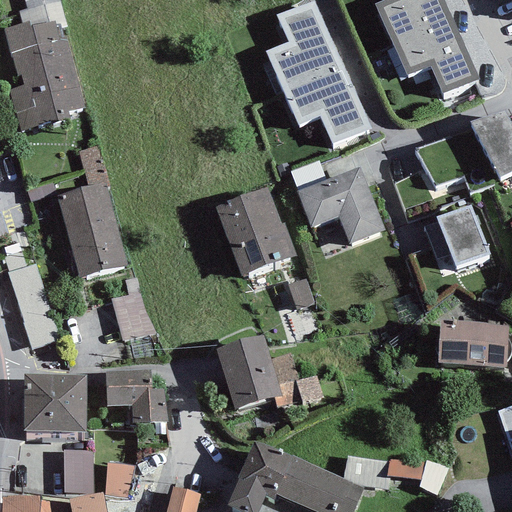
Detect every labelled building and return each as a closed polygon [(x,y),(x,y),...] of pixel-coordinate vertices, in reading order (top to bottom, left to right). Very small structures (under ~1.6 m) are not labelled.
[(59,0),(24,0),(27,9),(18,11),(21,24),(28,22),(30,27),(55,20),(57,29),(67,26),(59,0)] [(265,52),(282,91),(342,65),(314,0),(313,0),(276,16),(287,43),(265,52)] [(382,0),(374,4),(391,42),(451,16),(443,0),(382,0)] [(478,79),(451,16),(391,42),(406,77),(430,67),(441,94),(478,79)] [(21,24),(4,28),(19,88),(9,91),(20,133),(70,120),(68,112),(85,108),(66,36),(59,38),(57,29),(55,20),(30,27),(28,22),(21,24)] [(370,128),(342,65),(282,91),(298,126),(319,116),(331,145),(370,128)] [(511,172),(511,124),(505,108),(471,124),(471,125),(417,150),(435,189),(461,176),(469,193),(511,172)] [(359,167),(297,192),(311,227),(337,217),(348,245),(385,230),(359,167)] [(400,191),(406,205),(426,196),(420,183),(400,191)] [(106,184),(57,197),(78,278),(127,265),(106,184)] [(267,188),(215,208),(242,276),(296,255),(284,223),(281,225),(267,188)] [(472,205),(435,218),(437,222),(424,227),(436,260),(451,255),(455,267),(490,255),(472,205)] [(36,266),(27,269),(22,253),(3,259),(32,350),(60,342),(36,266)] [(128,297),(111,299),(122,343),(155,334),(146,316),(137,279),(124,282),(128,297)] [(311,289),(294,293),(299,316),(316,312),(311,289)] [(509,325),(455,322),(455,328),(440,327),(437,363),(506,368),(509,325)] [(264,335),(215,350),(233,410),(273,398),(282,396),(271,360),(264,335)] [(291,354),(271,360),(282,396),(273,398),(276,409),(300,402),(301,404),(323,398),(317,376),(299,381),(291,354)] [(150,370),(105,372),(106,406),(131,405),(132,423),(165,422),(164,389),(151,389),(150,370)] [(87,375),(24,374),(23,431),(86,432),(87,375)] [(511,406),(497,412),(511,455),(511,406)] [(273,499),(275,494),(290,458),(254,441),(237,478),(239,479),(227,506),(240,511),(257,511),(265,496),(273,499)] [(291,456),(290,458),(275,494),(314,511),(353,511),(364,488),(291,456)] [(442,503),(451,474),(431,469),(422,497),(442,503)] [(135,502),(135,472),(111,472),(111,502),(135,502)] [(196,511),(199,498),(173,492),(168,511),(196,511)] [(106,511),(102,493),(68,500),(70,511),(106,511)] [(40,497),(1,496),(0,511),(66,511),(65,506),(40,501),(40,497)]
